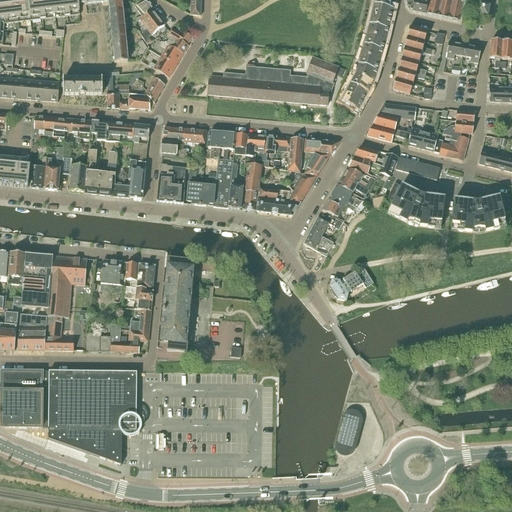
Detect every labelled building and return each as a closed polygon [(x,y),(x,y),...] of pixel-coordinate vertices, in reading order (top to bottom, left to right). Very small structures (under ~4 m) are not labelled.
[(20,0),(15,1),(18,23),(30,21),(27,0),(20,0)] [(27,0),(30,21),(43,20),(40,0),(27,0)] [(40,0),(43,20),(54,18),(52,0),(40,0)] [(52,0),(54,18),(67,17),(64,0),(52,0)] [(64,0),(67,17),(79,15),(80,15),(79,6),(77,0),(64,0)] [(141,17),(142,19),(153,10),(154,9),(146,0),(136,7),(135,8),(141,17)] [(200,0),(190,0),(190,15),(190,16),(200,17),(200,0)] [(411,11),(415,12),(418,0),(406,0),(407,7),(411,11)] [(428,1),(424,0),(418,0),(415,12),(426,14),(428,1)] [(437,17),(441,0),(429,0),(427,15),(437,17)] [(448,19),(452,2),(444,0),(441,0),(437,17),(448,19)] [(7,24),(18,23),(15,1),(4,2),(6,20),(7,24)] [(108,3),(110,19),(124,18),(122,1),(108,3)] [(367,35),(386,39),(393,8),(388,7),(388,4),(375,1),(367,35)] [(452,2),(448,19),(459,22),(463,4),(452,2)] [(490,5),(478,2),(476,15),(487,17),(490,5)] [(142,19),(141,17),(135,20),(136,23),(139,21),(143,27),(137,32),(138,32),(139,34),(159,18),(153,10),(142,19)] [(110,19),(112,36),(125,34),(126,34),(124,18),(110,19)] [(151,41),(149,38),(165,26),(159,18),(139,34),(146,44),(151,41)] [(407,38),(424,43),(427,32),(409,28),(407,38)] [(172,37),(166,44),(183,54),(188,46),(187,45),(192,39),(193,37),(186,33),(186,34),(184,33),(182,36),(172,30),(168,35),(172,37)] [(112,36),(113,50),(126,48),(125,34),(112,36)] [(442,46),(444,35),(437,34),(435,45),(442,46)] [(367,35),(356,74),(373,82),(386,39),(367,35)] [(424,43),(407,38),(404,49),(421,53),(424,43)] [(490,59),(501,60),(502,42),(491,41),(490,59)] [(161,58),(176,67),(183,54),(166,44),(163,42),(161,46),(166,49),(161,58)] [(501,60),(511,61),(511,54),(511,42),(502,42),(501,60)] [(463,57),(465,45),(448,43),(446,58),(454,60),(454,56),(463,57)] [(465,45),(463,57),(471,59),(470,63),(478,64),(481,48),(465,45)] [(128,62),(126,48),(113,50),(114,64),(128,62)] [(401,59),(419,64),(421,53),(404,49),(401,59)] [(176,67),(161,58),(156,66),(151,63),(148,67),(169,79),(176,67)] [(313,59),(306,75),(308,75),(306,78),(290,76),(291,71),(246,67),(245,75),(223,74),(223,78),(209,77),(208,96),(327,107),(328,96),(330,96),(334,85),(332,84),(335,76),(338,68),(313,59)] [(419,64),(401,59),(398,70),(415,75),(419,64)] [(460,68),(452,67),(450,75),(459,76),(460,68)] [(338,68),(335,76),(341,78),(344,71),(338,68)] [(472,76),(473,71),(461,68),(460,74),(472,76)] [(415,75),(398,70),(395,80),(412,85),(415,75)] [(102,96),(107,96),(107,91),(112,91),(112,76),(119,76),(119,71),(107,73),(107,74),(107,89),(102,89),(102,80),(63,80),(63,96),(102,96)] [(138,81),(142,74),(135,74),(129,85),(131,87),(135,79),(138,81)] [(358,111),(373,82),(356,74),(340,104),(351,110),(353,109),(358,111)] [(0,98),(8,99),(10,80),(0,78),(0,98)] [(150,102),(149,112),(150,112),(155,105),(154,104),(160,94),(165,86),(156,79),(156,80),(154,78),(144,96),(145,96),(144,102),(150,102)] [(21,100),(22,81),(10,80),(8,99),(21,100)] [(412,85),(395,80),(392,91),(409,96),(412,85)] [(33,101),(35,82),(22,81),(21,100),(33,101)] [(45,102),(47,83),(35,82),(33,101),(45,102)] [(47,83),(45,102),(58,103),(59,84),(47,83)] [(129,111),(129,110),(129,103),(128,103),(119,103),(119,95),(128,95),(129,95),(129,91),(128,91),(128,85),(115,85),(115,91),(112,91),(107,91),(107,96),(107,102),(108,102),(107,109),(113,109),(119,110),(129,111)] [(505,103),(506,91),(497,91),(497,87),(489,87),(489,103),(505,103)] [(431,101),(432,90),(424,89),(423,100),(431,101)] [(129,103),(129,110),(138,111),(145,111),(149,112),(150,102),(144,102),(145,96),(144,96),(129,95),(128,95),(128,103),(129,103)] [(384,105),(379,113),(394,116),(395,106),(384,105)] [(401,117),(402,107),(395,106),(394,116),(398,117),(401,117)] [(408,118),(409,108),(402,107),(401,117),(408,118)] [(415,119),(416,109),(409,108),(408,118),(415,119)] [(455,122),(473,124),(475,113),(457,111),(455,122)] [(379,113),(372,126),(394,132),(395,130),(398,117),(394,116),(379,113)] [(44,132),(45,118),(35,117),(34,131),(33,139),(37,140),(38,136),(38,131),(44,132)] [(53,138),(54,119),(45,118),(44,132),(38,131),(38,136),(53,138)] [(65,136),(65,133),(66,120),(54,119),(53,138),(57,138),(64,139),(65,136)] [(77,139),(78,121),(66,120),(65,133),(74,134),(74,138),(77,139)] [(90,141),(92,122),(78,121),(77,139),(80,139),(80,140),(90,141)] [(106,142),(108,124),(99,123),(92,122),(90,141),(92,141),(93,135),(97,135),(96,142),(106,142)] [(472,135),(473,124),(455,122),(455,128),(453,127),(451,129),(450,135),(451,136),(456,136),(456,133),(472,135)] [(134,126),(108,124),(106,142),(119,143),(120,137),(132,138),(133,138),(134,126)] [(132,143),(138,144),(139,139),(148,140),(150,128),(135,126),(134,126),(133,138),(132,138),(132,143)] [(372,126),(366,137),(367,137),(391,143),(393,136),(409,140),(410,134),(395,130),(394,132),(372,126)] [(206,132),(178,130),(164,128),(163,142),(177,143),(185,144),(184,146),(194,147),(194,145),(204,146),(206,132)] [(407,146),(420,150),(425,133),(411,129),(410,134),(409,140),(407,146)] [(210,151),(210,158),(209,160),(213,161),(214,158),(215,150),(217,150),(218,133),(210,132),(208,149),(213,149),(212,151),(210,151)] [(225,150),(227,134),(218,133),(217,150),(215,150),(214,158),(219,159),(219,155),(220,155),(220,150),(219,150),(224,150),(225,150)] [(420,150),(439,154),(442,144),(442,142),(437,141),(438,136),(425,133),(420,150)] [(228,151),(234,151),(236,134),(227,134),(225,150),(224,150),(223,161),(227,161),(228,151)] [(245,157),(248,136),(236,134),(234,151),(234,156),(245,157)] [(256,153),(258,137),(248,136),(245,157),(253,158),(253,153),(255,153),(256,153)] [(450,140),(456,142),(467,145),(468,139),(456,136),(451,136),(450,140)] [(262,162),(265,137),(258,137),(256,153),(260,153),(260,156),(258,156),(257,161),(262,162)] [(265,137),(262,162),(262,167),(268,168),(268,166),(268,162),(266,162),(267,155),(274,156),(275,152),(276,138),(265,137)] [(290,149),(291,140),(276,138),(275,152),(286,153),(287,149),(290,149)] [(296,174),(300,175),(303,141),(291,140),(290,149),(287,172),(296,174)] [(304,153),(314,154),(320,154),(320,142),(305,140),(304,153)] [(453,153),(455,148),(456,142),(450,140),(449,146),(445,158),(451,159),(453,153)] [(163,142),(162,155),(161,157),(176,159),(177,143),(163,142)] [(320,142),(320,154),(331,155),(339,143),(321,142),(320,142)] [(467,145),(456,142),(455,148),(466,150),(467,145)] [(439,154),(438,156),(445,158),(449,146),(442,144),(439,154)] [(90,145),(85,195),(98,196),(100,174),(92,173),(92,170),(95,171),(97,152),(94,152),(95,146),(90,145)] [(377,159),(379,153),(360,147),(354,158),(382,167),(383,163),(381,162),(381,161),(377,159)] [(455,148),(453,153),(464,156),(466,150),(455,148)] [(59,170),(62,170),(63,149),(59,149),(57,169),(51,169),(51,160),(47,160),(47,158),(44,190),(58,192),(59,170)] [(71,177),(70,191),(84,193),(87,167),(71,166),(72,160),(63,159),(64,149),(63,149),(62,170),(61,176),(69,176),(69,177),(71,177)] [(494,169),(497,157),(489,155),(490,151),(482,149),(478,165),(494,169)] [(464,156),(453,153),(451,159),(462,162),(464,156)] [(100,174),(98,196),(111,197),(112,186),(112,178),(115,178),(117,154),(113,154),(109,154),(107,175),(100,174)] [(331,155),(320,154),(314,154),(303,175),(316,178),(331,156),(331,155)] [(390,178),(397,158),(386,155),(384,160),(382,159),(381,161),(381,162),(383,163),(382,167),(379,174),(390,178)] [(510,173),(511,163),(511,157),(506,156),(505,159),(497,157),(494,169),(510,173)] [(31,189),(44,190),(47,158),(42,158),(41,168),(33,167),(31,189)] [(379,174),(382,167),(354,158),(348,168),(368,175),(370,169),(375,170),(372,177),(377,179),(379,174)] [(395,170),(437,181),(441,170),(400,158),(395,170)] [(227,161),(223,161),(218,160),(215,187),(213,208),(228,209),(232,166),(233,162),(227,161)] [(131,181),(129,199),(142,201),(145,171),(146,163),(130,161),(130,162),(128,181),(130,181),(131,181)] [(262,167),(262,162),(261,167),(254,166),(245,165),(244,167),(250,168),(248,177),(246,177),(246,178),(243,192),(244,192),(242,211),(256,212),(259,189),(262,167)] [(8,163),(5,186),(16,187),(18,165),(8,163)] [(18,165),(16,187),(27,189),(30,166),(18,165)] [(183,205),(184,192),(183,192),(185,168),(167,167),(167,166),(160,165),(159,176),(157,202),(172,204),(183,205)] [(238,167),(232,166),(228,209),(240,211),(243,188),(235,187),(238,167)] [(269,169),(262,168),(261,175),(268,176),(269,169)] [(363,176),(347,169),(342,178),(364,189),(369,192),(374,180),(370,178),(366,185),(360,181),(363,176)] [(186,205),(200,207),(202,186),(194,185),(195,173),(189,172),(186,205)] [(216,174),(208,173),(207,181),(215,182),(216,174)] [(303,200),(316,178),(303,175),(300,175),(296,174),(288,187),(290,189),(293,193),(292,197),(303,200)] [(337,186),(352,195),(356,189),(362,193),(364,189),(342,178),(337,186)] [(392,179),(388,178),(386,182),(385,182),(382,189),(387,191),(392,179)] [(112,186),(111,197),(129,199),(131,181),(130,181),(130,188),(112,186)] [(441,229),(444,199),(426,197),(422,197),(418,195),(418,194),(401,186),(401,187),(395,184),(387,198),(393,202),(388,213),(412,226),(441,229)] [(200,207),(213,208),(215,187),(202,186),(200,207)] [(352,195),(337,186),(328,201),(335,206),(339,200),(342,202),(343,199),(345,200),(344,202),(347,204),(352,195)] [(292,217),(303,200),(292,197),(293,193),(290,189),(290,193),(278,191),(259,189),(256,212),(292,217)] [(503,214),(510,213),(506,197),(499,199),(499,197),(481,202),(477,203),(473,202),(454,200),(451,230),(479,234),(506,227),(503,214)] [(320,214),(335,219),(339,221),(340,220),(338,219),(341,213),(344,214),(347,209),(353,212),(356,209),(352,206),(347,204),(344,202),(345,200),(343,199),(342,202),(339,200),(335,206),(328,201),(321,212),(320,214)] [(356,200),(352,206),(356,209),(361,203),(356,200)] [(331,226),(335,219),(320,214),(318,218),(331,226)] [(342,223),(339,221),(335,219),(331,226),(318,218),(311,232),(321,238),(326,230),(332,233),(334,229),(338,231),(342,223)] [(303,245),(314,251),(326,258),(333,244),(321,238),(311,232),(303,245)] [(8,269),(10,253),(0,252),(0,278),(8,279),(8,269)] [(24,271),(26,255),(10,253),(8,269),(24,271)] [(44,309),(48,310),(53,257),(26,255),(24,271),(22,297),(21,301),(21,305),(20,307),(35,309),(41,309),(44,309)] [(45,336),(45,339),(60,340),(62,319),(69,319),(71,288),(71,286),(84,287),(87,260),(53,257),(48,310),(48,317),(48,318),(46,318),(45,336)] [(164,314),(161,342),(168,343),(167,352),(187,354),(188,344),(185,344),(192,269),(191,269),(191,270),(187,270),(188,261),(167,259),(166,269),(168,269),(164,312),(162,312),(162,314),(164,314)] [(121,292),(122,287),(124,264),(103,262),(101,285),(112,286),(111,292),(112,293),(120,294),(121,292)] [(130,288),(136,288),(138,265),(133,264),(132,263),(129,263),(128,264),(127,264),(125,280),(130,281),(130,288)] [(138,265),(136,288),(153,290),(155,267),(138,265)] [(339,282),(332,281),(330,289),(331,290),(332,293),(334,297),(337,299),(337,300),(346,302),(347,295),(345,290),(348,288),(351,293),(363,285),(366,289),(373,284),(364,270),(357,275),(355,272),(343,280),(339,283),(339,282)] [(153,290),(136,288),(130,288),(124,287),(123,299),(135,301),(134,310),(141,311),(151,312),(153,290)] [(13,305),(21,305),(21,301),(22,297),(13,296),(13,305)] [(31,316),(20,315),(17,351),(44,351),(45,339),(45,336),(46,318),(48,318),(48,317),(36,316),(41,309),(35,309),(31,316)] [(130,321),(128,341),(131,341),(131,344),(130,353),(138,354),(140,342),(148,343),(149,327),(151,312),(141,311),(139,322),(130,321)] [(0,324),(0,351),(14,351),(17,314),(5,313),(4,325),(0,324)] [(120,326),(111,326),(110,326),(110,338),(100,337),(100,353),(110,353),(110,343),(119,344),(120,326)] [(86,335),(86,352),(100,353),(100,337),(100,335),(86,335)] [(60,340),(45,339),(44,351),(58,352),(73,352),(73,340),(60,340)] [(120,353),(120,344),(119,344),(110,343),(110,353),(120,353)] [(130,353),(131,344),(120,344),(120,353),(130,353)] [(241,349),(231,348),(230,358),(240,359),(241,349)] [(42,372),(2,372),(1,408),(0,407),(0,416),(1,416),(1,429),(41,429),(48,429),(48,440),(121,466),(121,435),(121,434),(126,434),(125,434),(125,429),(126,429),(126,430),(127,431),(128,431),(128,432),(129,432),(130,432),(131,432),(132,431),(133,431),(134,430),(134,429),(135,428),(135,427),(135,426),(134,425),(134,424),(133,423),(135,421),(136,421),(136,418),(136,374),(49,373),(49,374),(42,374),(42,372)] [(343,417),(342,417),(336,443),(336,444),(335,444),(335,445),(335,446),(335,447),(335,448),(335,449),(335,450),(336,450),(336,451),(336,452),(337,452),(337,453),(338,453),(338,454),(339,454),(339,455),(340,455),(341,455),(342,455),(342,456),(343,456),(344,456),(345,456),(346,455),(347,455),(348,455),(349,454),(350,453),(351,452),(351,451),(352,450),(352,449),(359,422),(359,421),(359,420),(359,419),(359,418),(358,417),(358,416),(357,416),(357,415),(356,415),(356,414),(355,414),(354,414),(354,413),(353,413),(352,413),(351,413),(350,413),(349,413),(348,413),(347,413),(346,414),(345,414),(344,415),(344,416),(343,416),(343,417)] [(121,434),(121,435),(123,436),(126,438),(130,439),(133,438),(136,436),(139,434),(140,431),(141,427),(140,424),(139,421),(136,418),(136,421),(135,421),(133,423),(134,424),(134,425),(135,426),(135,427),(135,428),(134,429),(134,430),(133,431),(132,431),(131,432),(130,432),(129,432),(128,432),(128,431),(127,431),(126,430),(126,429),(125,429),(125,434),(126,434),(121,434)]
